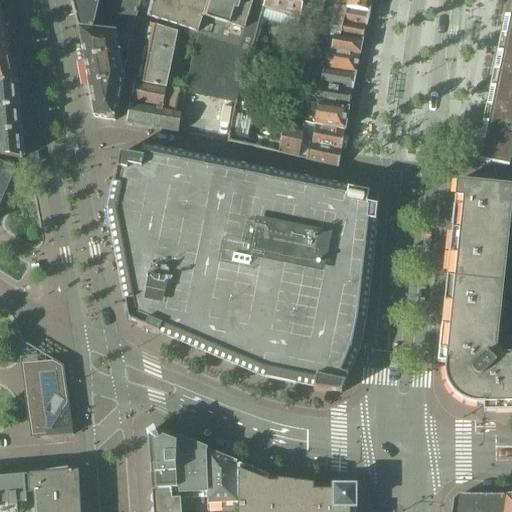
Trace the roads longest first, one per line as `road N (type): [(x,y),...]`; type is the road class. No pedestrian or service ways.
road 1 (residential): [(75,142),(115,139),(397,184)]
road 2 (tertiary): [(415,445),(429,182)]
road 3 (tertiary): [(397,184),(388,442)]
road 4 (residential): [(116,352),(75,142)]
road 5 (residential): [(388,442),(307,437),(196,401)]
road 6 (residential): [(47,150),(78,334)]
road 7 (tertiary): [(420,0),(397,184)]
road 8 (tertiary): [(429,182),(452,0)]
road 9 (residential): [(15,0),(47,150)]
road 10 (residential): [(75,142),(45,0)]
